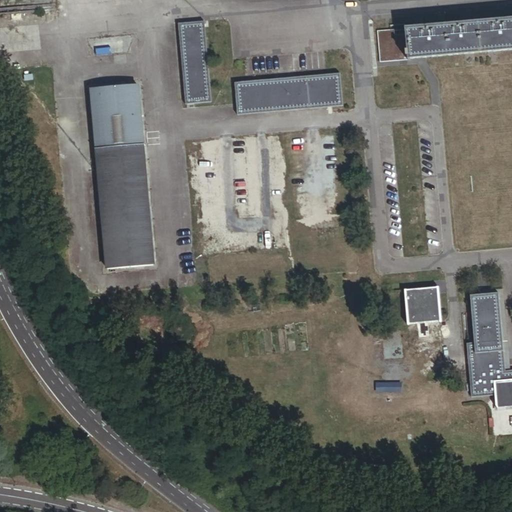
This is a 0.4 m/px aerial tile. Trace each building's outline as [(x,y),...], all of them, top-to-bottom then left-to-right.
[(511,21),(407,31),(409,59),(511,50),(511,21)] [(180,26),(187,104),(210,102),(203,24),(180,26)] [(236,85),(239,115),(341,106),(339,76),(236,85)] [(92,90),(108,270),(153,266),(137,86),(92,90)] [(315,236),(341,236),(341,221),(315,221),(315,236)] [(406,291),(409,324),(441,321),(438,288),(406,291)] [(498,408),(511,406),(511,372),(504,373),(498,295),(485,296),(473,297),(476,345),(469,345),(473,396),(497,394),(498,408)]
